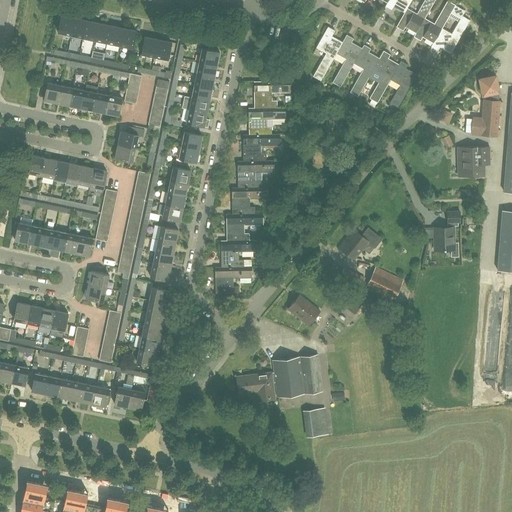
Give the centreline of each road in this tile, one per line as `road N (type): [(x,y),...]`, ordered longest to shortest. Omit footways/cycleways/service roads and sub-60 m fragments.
road 1 (unclassified): [(228,339),(444,83),(511,16)]
road 2 (residential): [(228,339),(200,311),(194,284),(249,9)]
road 3 (residential): [(0,134),(93,152),(98,129),(0,110)]
road 4 (residential): [(216,472),(196,504),(20,468)]
road 5 (residential): [(0,254),(66,268),(61,291),(0,278)]
road 6 (residential): [(141,453),(228,339)]
road 7 (residential): [(432,66),(318,2)]
